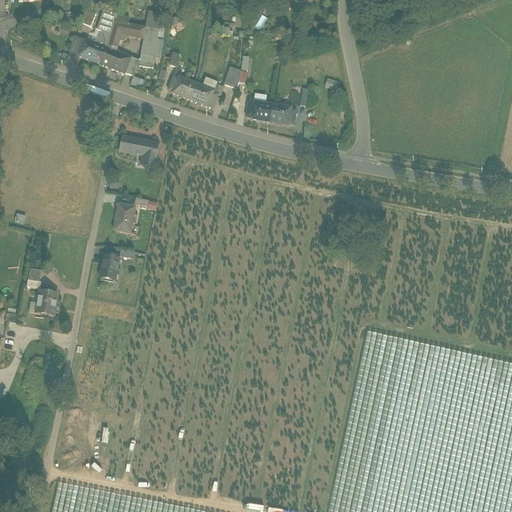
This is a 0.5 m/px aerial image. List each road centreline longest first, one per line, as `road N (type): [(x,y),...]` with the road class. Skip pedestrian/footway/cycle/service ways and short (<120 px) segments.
road 1 (residential): [(71,343),(118,97)]
road 2 (unclassified): [(356,165),(233,137),(118,97)]
road 3 (track): [(39,511),(71,343)]
road 4 (unclassified): [(351,0),(347,32),(363,121),(356,165)]
road 5 (unclassified): [(511,191),(356,165)]
road 6 (unclassified): [(118,97),(0,56)]
